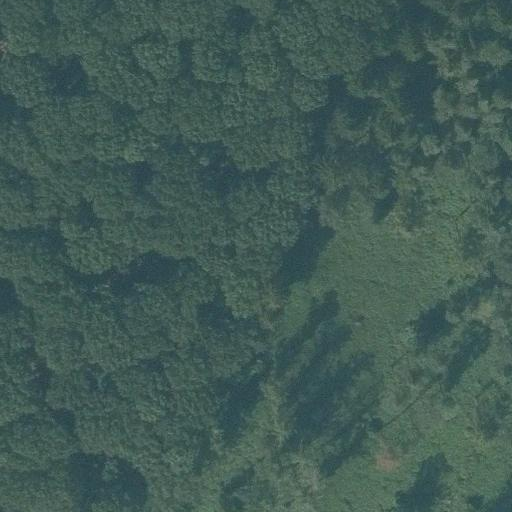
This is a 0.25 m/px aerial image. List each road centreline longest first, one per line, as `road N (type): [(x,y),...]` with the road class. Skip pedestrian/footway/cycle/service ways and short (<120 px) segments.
road 1 (track): [(338,0),(141,511)]
road 2 (track): [(132,511),(0,458)]
